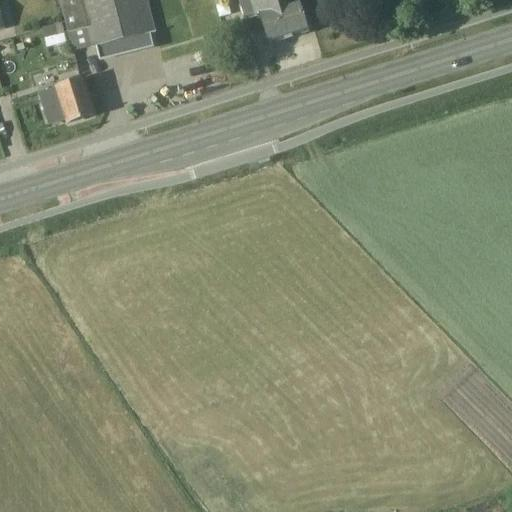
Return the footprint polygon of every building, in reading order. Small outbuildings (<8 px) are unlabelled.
[(72,53),(73,53),(91,49),(91,50),(96,49),(99,62),(152,49),(149,35),(155,34),(146,0),(58,0),(68,40),(72,53)] [(154,0),(155,3),(170,1),(172,16),(164,17),(168,40),(188,37),(182,0),(154,0)] [(270,0),(237,0),(245,21),(260,16),(269,45),(308,32),(298,2),(294,4),(294,5),(274,11),(270,0)] [(270,0),(274,11),(294,5),(294,4),(292,0),(270,0)] [(41,30),(44,40),(64,35),(62,25),(41,30)] [(66,124),(66,125),(66,126),(93,117),(81,82),(55,91),(66,124)] [(66,124),(55,91),(38,96),(49,129),(66,124)]
